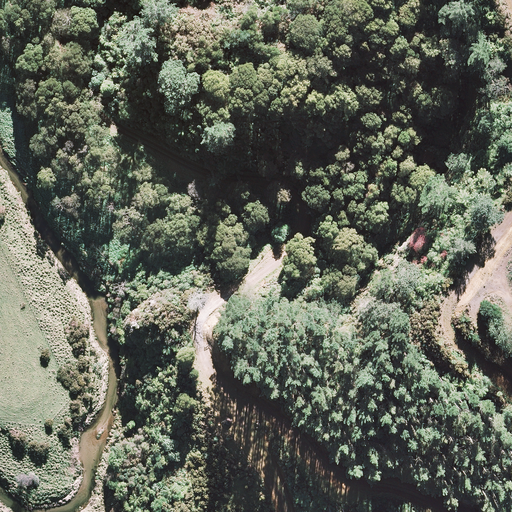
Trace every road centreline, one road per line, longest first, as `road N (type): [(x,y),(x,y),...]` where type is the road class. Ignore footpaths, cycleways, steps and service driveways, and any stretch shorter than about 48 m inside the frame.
road 1 (track): [(53,0),(102,105),(178,175),(283,174),(318,240),(258,280),(198,300),(198,365),(268,420)]
road 2 (track): [(268,420),(293,430),(368,495),(413,511)]
road 3 (track): [(511,334),(488,284),(511,199)]
